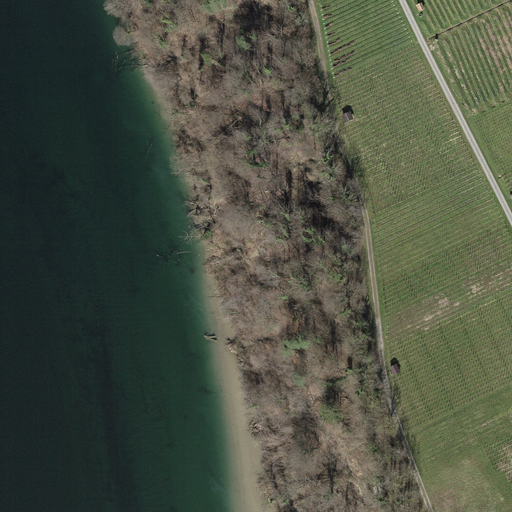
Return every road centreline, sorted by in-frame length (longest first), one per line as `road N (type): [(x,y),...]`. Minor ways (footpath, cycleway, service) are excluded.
road 1 (track): [(433,511),(391,403),(367,224),(328,106),(309,0)]
road 2 (track): [(403,0),(511,221)]
